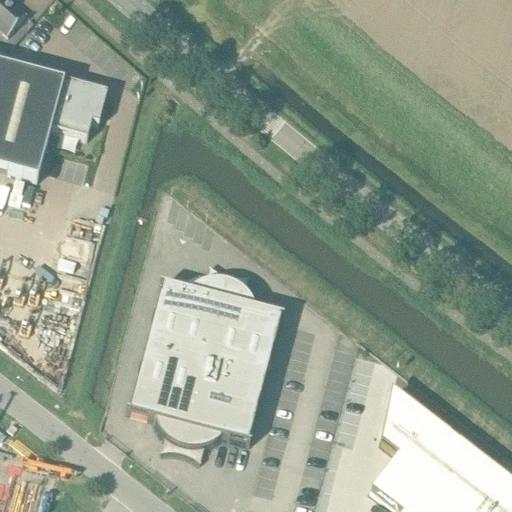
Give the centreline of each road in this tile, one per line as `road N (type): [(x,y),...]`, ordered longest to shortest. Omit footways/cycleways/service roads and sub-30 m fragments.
road 1 (tertiary): [(511,308),(121,0)]
road 2 (unclassified): [(154,511),(0,388)]
